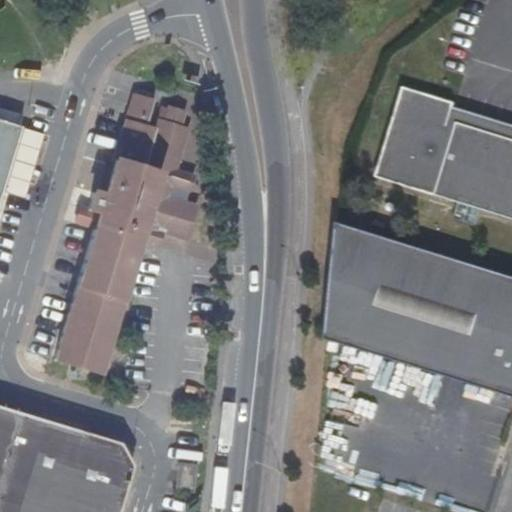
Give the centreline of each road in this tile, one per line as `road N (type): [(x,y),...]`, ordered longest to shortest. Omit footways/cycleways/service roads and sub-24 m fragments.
road 1 (residential): [(210,12),(139,26),(92,63),(1,347),(10,387),(126,421),(152,440),(157,458),(140,511)]
road 2 (secondary): [(264,290),(276,253),(274,171),(253,0)]
road 3 (secondary): [(210,12),(245,155),(253,256),(264,290)]
road 4 (secondary): [(241,511),(264,290)]
